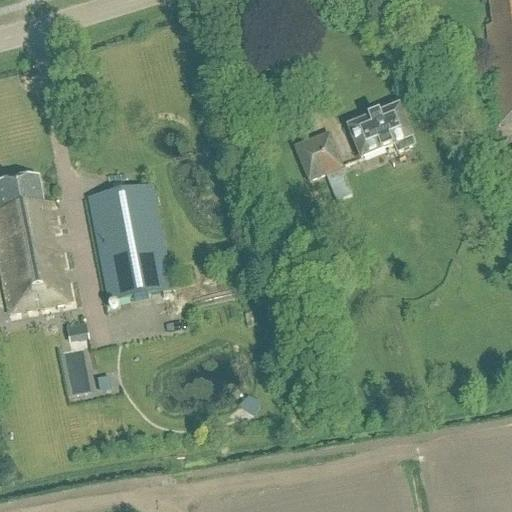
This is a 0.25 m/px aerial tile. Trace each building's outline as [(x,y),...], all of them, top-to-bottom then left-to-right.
[(499,130),(511,128),(511,0),(502,0),(489,2),(493,30),(487,30),(499,130)] [(416,153),(413,146),(414,145),(401,112),(349,134),(362,166),(396,152),(400,160),(416,153)] [(297,155),(311,189),(344,175),(330,142),(297,155)] [(0,269),(7,306),(10,320),(72,308),(62,257),(57,258),(54,242),(58,241),(52,210),(44,212),(39,185),(0,192),(0,269)] [(110,308),(164,298),(165,301),(174,299),(174,296),(154,191),(152,192),(90,203),(110,308)] [(59,349),(65,401),(82,399),(75,347),(59,349)] [(242,401),(233,412),(246,422),(254,411),(242,401)]
